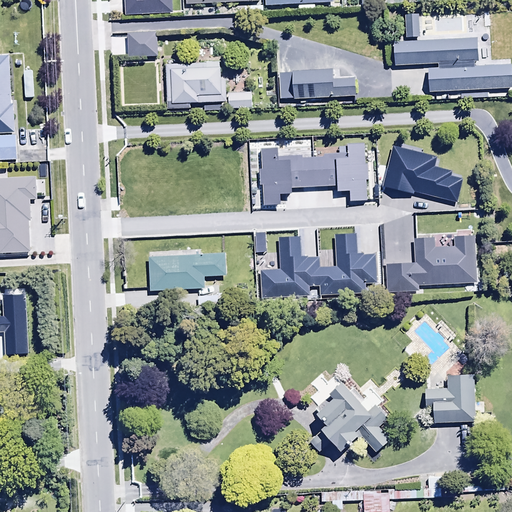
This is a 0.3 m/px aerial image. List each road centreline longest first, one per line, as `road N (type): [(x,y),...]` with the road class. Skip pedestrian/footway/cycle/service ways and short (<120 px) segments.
road 1 (residential): [(89,228),(379,214)]
road 2 (tertiary): [(89,228),(105,511)]
road 3 (tertiary): [(75,0),(89,228)]
